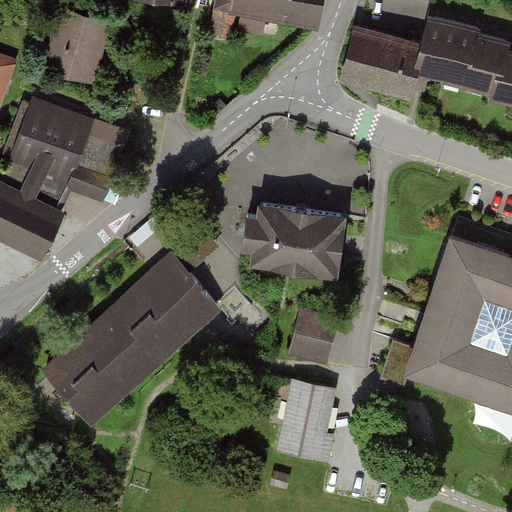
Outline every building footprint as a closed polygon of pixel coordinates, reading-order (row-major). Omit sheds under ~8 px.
[(218,0),(212,32),(231,35),(236,5),(318,21),(321,0),(218,0)] [(107,22),(64,10),(49,64),(80,73),(82,65),(88,61),(95,63),(107,22)] [(511,39),(430,17),(422,45),(357,28),(345,75),(411,93),(417,67),(511,92),(511,39)] [(0,95),(13,60),(0,55),(0,95)] [(0,180),(0,232),(41,253),(62,211),(56,208),(67,182),(104,195),(123,145),(87,131),(93,117),(35,96),(33,102),(24,99),(7,145),(15,148),(12,159),(0,180)] [(344,213),(264,203),(263,217),(251,215),(247,242),(259,244),(257,260),(337,270),(344,213)] [(511,398),(511,235),(460,216),(415,346),(395,339),(383,372),(405,379),(410,364),(511,398)] [(179,253),(48,371),(93,421),(225,303),(179,253)] [(332,316),(303,308),(293,349),(325,358),(331,335),(327,334),(332,316)] [(335,386),(295,378),(280,447),(320,455),(335,386)]
